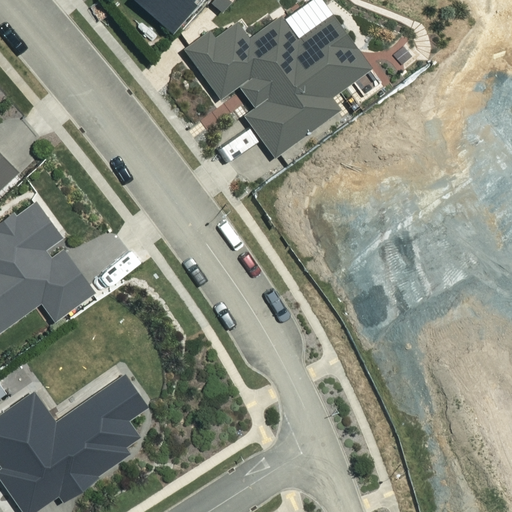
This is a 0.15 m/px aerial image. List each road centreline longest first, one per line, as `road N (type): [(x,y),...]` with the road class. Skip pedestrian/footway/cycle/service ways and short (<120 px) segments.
road 1 (residential): [(11,0),(220,261),(281,358),(318,442)]
road 2 (residential): [(318,442),(210,511)]
